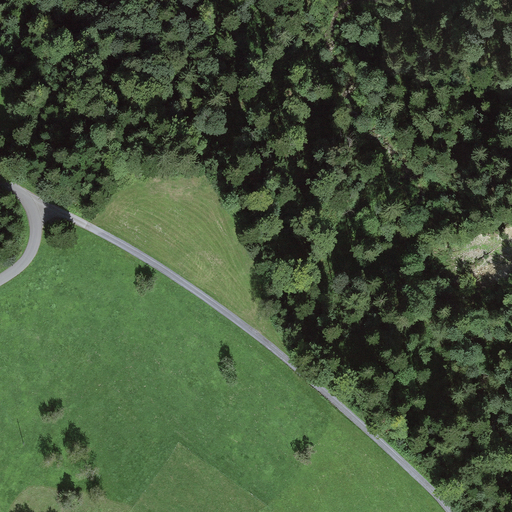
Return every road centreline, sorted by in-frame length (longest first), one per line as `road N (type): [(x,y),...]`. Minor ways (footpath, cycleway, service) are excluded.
road 1 (track): [(32,211),(68,215),(252,333),(448,511)]
road 2 (unclassified): [(0,277),(26,255),(33,234),(25,198),(0,182)]
